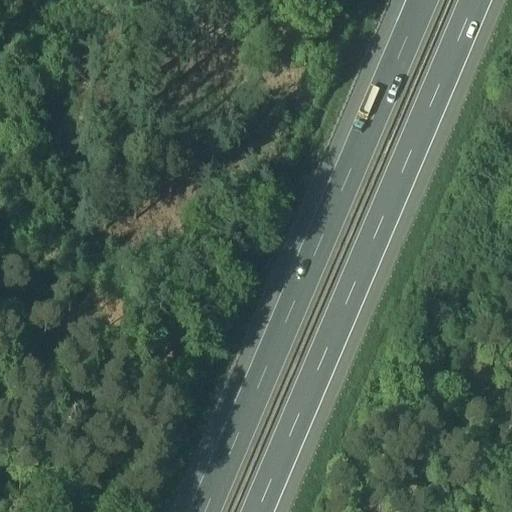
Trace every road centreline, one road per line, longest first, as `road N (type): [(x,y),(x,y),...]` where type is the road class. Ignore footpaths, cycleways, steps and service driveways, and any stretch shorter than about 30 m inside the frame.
road 1 (motorway): [(262,511),(481,0)]
road 2 (motorway): [(408,0),(191,511)]
